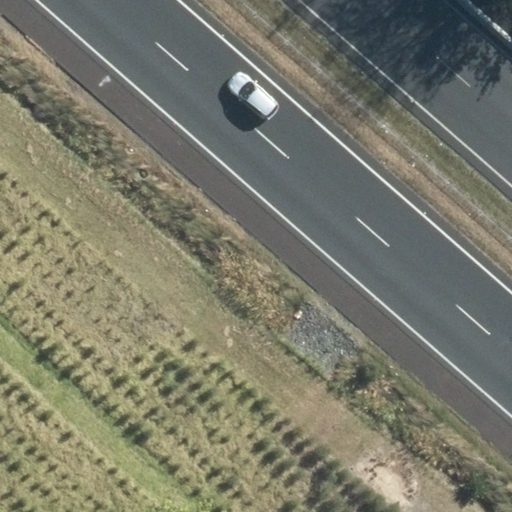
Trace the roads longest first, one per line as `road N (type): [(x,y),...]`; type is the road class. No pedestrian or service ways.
road 1 (motorway): [(511,295),(174,0)]
road 2 (motorway): [(400,0),(511,98)]
